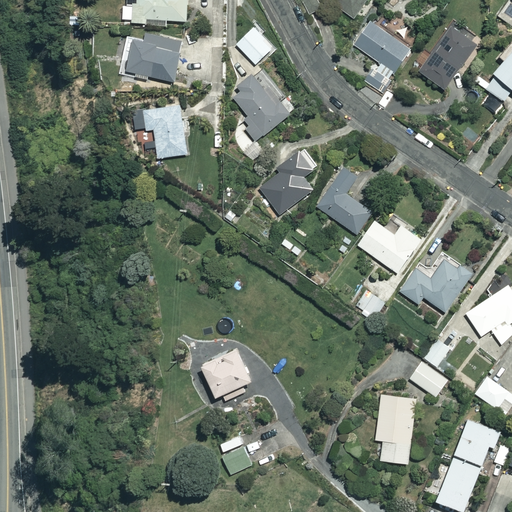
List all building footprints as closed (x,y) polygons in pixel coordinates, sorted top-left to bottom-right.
[(186,0),(127,0),(127,5),(132,5),(132,24),(166,24),(167,20),(187,20),(186,0)] [(322,7),(318,0),(302,0),(312,14),(322,7)] [(366,0),(330,0),(330,1),(355,17),(366,0)] [(411,49),(371,20),(354,44),(394,72),(411,49)] [(478,44),(451,25),(419,70),(446,89),(478,44)] [(273,47),(254,27),(237,43),(256,63),(273,47)] [(146,33),(144,41),(133,39),(126,70),(174,81),(182,41),(146,33)] [(511,50),(493,72),(496,75),(486,87),(503,102),(511,91),(511,50)] [(389,78),(376,66),(369,73),(383,85),(389,78)] [(265,89),(253,74),(240,85),(243,89),(233,96),(253,122),(246,128),(256,140),(290,113),(269,86),(265,89)] [(146,129),(150,129),(151,139),(156,139),(158,157),(188,154),(184,120),(181,120),(179,104),(144,108),(146,129)] [(314,168),(300,151),(278,168),(280,171),(259,187),(280,214),(314,188),(304,175),(314,168)] [(358,175),(343,165),(316,205),(356,233),(372,210),(346,192),(358,175)] [(395,234),(375,219),(358,244),(397,272),(422,238),(402,224),(395,234)] [(458,266),(440,253),(428,271),(419,264),(400,290),(419,304),(424,296),(445,311),(473,273),(460,263),(458,266)] [(511,291),(508,285),(466,313),(481,335),(491,328),(501,342),(511,334),(511,291)] [(357,305),(363,309),(361,313),(371,319),(383,299),(366,290),(357,305)] [(424,357),(437,366),(450,348),(437,339),(424,357)] [(251,379),(237,348),(202,364),(216,395),(223,392),(226,399),(246,391),(242,383),(251,379)] [(448,379),(422,361),(410,378),(436,395),(448,379)] [(511,405),(511,392),(487,375),(475,392),(506,414),(511,405)] [(416,397),(381,393),(376,439),(383,440),(381,459),(408,462),(416,397)] [(507,428),(475,416),(470,429),(463,427),(461,433),(467,435),(462,451),(489,461),(496,442),(502,444),(507,428)] [(511,448),(501,444),(494,461),(504,465),(511,448)] [(252,464),(243,445),(223,454),(231,473),(252,464)] [(487,465),(461,455),(444,497),(471,507),(487,465)]
